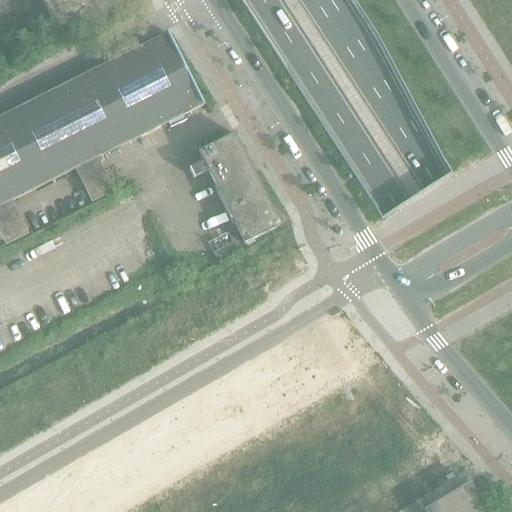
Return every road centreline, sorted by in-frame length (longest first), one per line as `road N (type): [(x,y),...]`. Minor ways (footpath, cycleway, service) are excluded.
road 1 (primary): [(263,0),(511,388)]
road 2 (residential): [(391,279),(356,291),(0,494)]
road 3 (primary): [(511,299),(322,0)]
road 4 (tertiary): [(213,0),(391,279)]
road 5 (residential): [(0,103),(200,0)]
road 6 (tertiary): [(511,173),(404,0)]
road 7 (tertiary): [(409,305),(511,428)]
road 8 (tertiary): [(511,211),(391,279)]
